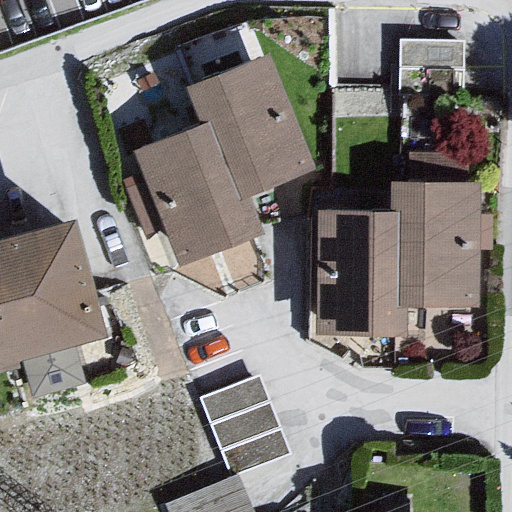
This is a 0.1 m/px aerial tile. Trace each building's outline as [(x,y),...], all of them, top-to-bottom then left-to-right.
[(251,59),(165,88),(185,126),(223,201),(231,198),(293,177),(251,59)] [(223,201),(185,126),(119,154),(168,267),(246,237),(231,198),(223,201)] [(369,181),(366,212),(375,212),(382,309),(456,306),(452,187),(369,181)] [(366,212),(298,210),(301,336),(384,339),(382,309),(375,212),(366,212)] [(37,218),(0,228),(0,359),(72,338),(37,218)] [(205,387),(232,457),(284,437),(257,367),(205,387)]
